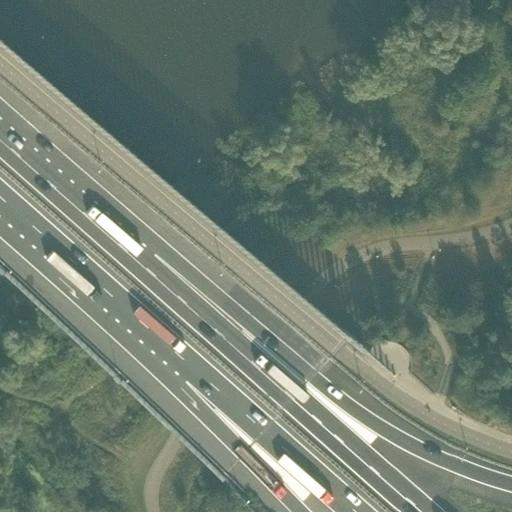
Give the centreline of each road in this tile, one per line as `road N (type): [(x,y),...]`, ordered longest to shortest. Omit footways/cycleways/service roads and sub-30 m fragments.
road 1 (motorway): [(511,490),(470,480),(398,444),(138,255)]
road 2 (motorway): [(419,511),(138,255)]
road 3 (motorway): [(0,192),(190,362)]
road 4 (motorway): [(190,362),(358,511)]
road 5 (motorway): [(138,255),(0,132)]
road 6 (motorway): [(190,362),(237,447),(296,511)]
